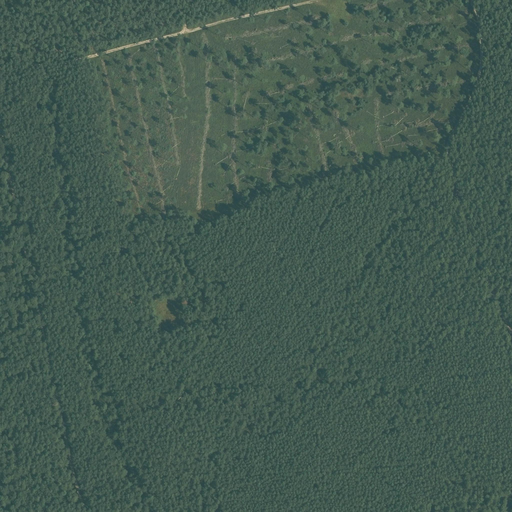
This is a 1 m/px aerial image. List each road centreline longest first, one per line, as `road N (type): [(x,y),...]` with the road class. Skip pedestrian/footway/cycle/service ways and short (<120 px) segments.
road 1 (track): [(84,511),(0,134)]
road 2 (track): [(470,0),(479,64),(446,148),(471,243),(511,341)]
road 3 (track): [(0,77),(28,59),(88,56),(312,0)]
